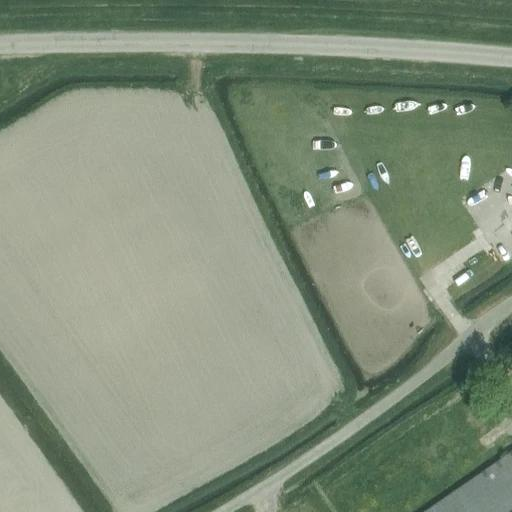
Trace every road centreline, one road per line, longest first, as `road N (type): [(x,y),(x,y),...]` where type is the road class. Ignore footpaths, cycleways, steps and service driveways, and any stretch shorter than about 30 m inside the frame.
road 1 (unclassified): [(0,45),(257,44),(511,58)]
road 2 (unclassified): [(223,511),(344,433),(511,304)]
